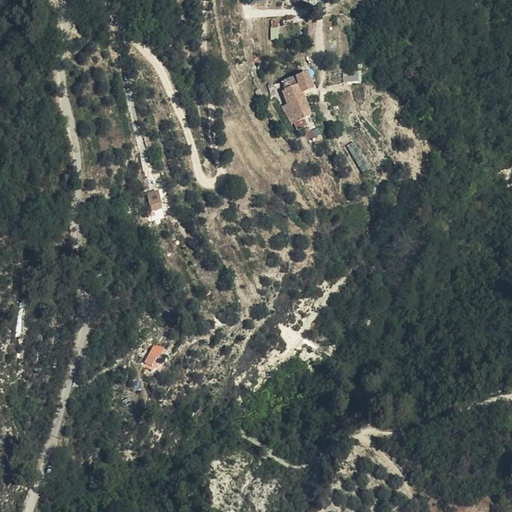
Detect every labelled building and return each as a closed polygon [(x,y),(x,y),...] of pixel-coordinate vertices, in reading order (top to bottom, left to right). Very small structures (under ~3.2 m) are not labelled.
[(299,93),(307,91),(300,72),(298,73),(278,81),(281,89),(295,119),(301,116),(306,114),(299,93)] [(348,80),(346,73),(339,74),(340,81),(348,80)] [(295,119),(298,125),(303,122),(301,116),(295,119)] [(309,135),(317,131),(314,124),(307,129),(309,135)] [(361,172),(370,167),(355,140),(346,145),(361,172)] [(147,192),(150,210),(162,208),(159,190),(147,192)] [(148,369),(154,372),(157,365),(151,362),(148,369)]
